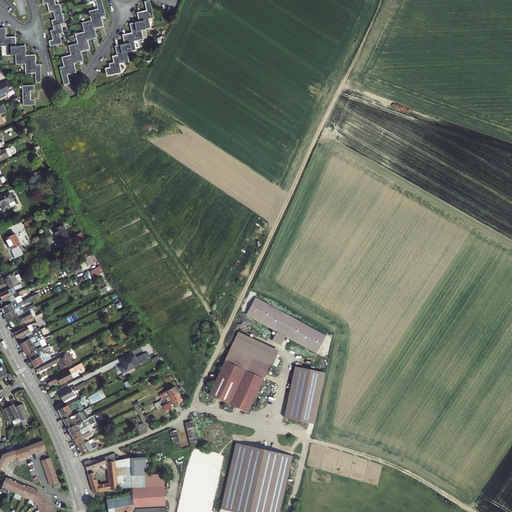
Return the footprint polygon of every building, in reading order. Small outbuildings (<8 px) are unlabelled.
[(61,43),(59,35),(64,33),(64,31),(63,31),(61,24),(64,23),(59,5),(56,6),(54,0),(42,0),(44,4),(47,4),(49,12),(53,12),(55,20),(52,21),(54,30),(50,31),(53,41),(49,42),(50,46),(61,43)] [(90,0),(90,1),(93,0),(96,0),(99,8),(90,11),(92,20),(83,22),(85,32),(76,34),(79,43),(70,46),(72,55),(62,58),(64,66),(60,68),(64,85),(69,84),(67,75),(76,72),(74,64),(83,61),(81,52),(89,50),(87,40),(96,38),(94,29),(103,26),(101,16),(105,15),(101,0),(90,0)] [(107,76),(121,73),(119,64),(129,61),(127,52),(136,50),(134,41),(144,39),(142,30),(151,28),(149,19),(154,18),(150,0),(145,1),(146,11),(137,13),(139,22),(130,24),(132,33),(123,35),(124,42),(116,44),(118,55),(113,57),(114,63),(109,64),(110,68),(105,69),(107,76)] [(0,46),(6,47),(6,56),(16,56),(16,65),(25,65),(26,73),(36,74),(36,82),(41,82),(40,64),(36,64),(35,56),(25,56),(25,47),(16,47),(15,38),(6,38),(5,29),(0,28),(0,46)] [(7,85),(5,82),(0,84),(0,99),(5,97),(4,94),(9,91),(7,85)] [(30,91),(34,91),(34,86),(22,86),(23,105),(35,105),(34,100),(31,100),(30,91)] [(0,159),(1,161),(15,154),(12,149),(10,150),(9,148),(7,149),(5,145),(2,147),(0,147),(0,159)] [(0,197),(0,206),(1,206),(2,205),(5,210),(9,208),(7,203),(13,200),(9,193),(0,197)] [(25,222),(27,228),(39,222),(36,217),(25,222)] [(63,225),(52,231),(55,236),(56,236),(60,244),(63,242),(65,247),(72,244),(70,239),(63,225)] [(81,233),(70,239),(72,244),(83,238),(81,233)] [(11,236),(5,239),(10,250),(14,249),(15,251),(18,250),(17,247),(21,246),(16,236),(12,238),(11,236)] [(94,253),(85,257),(89,265),(98,261),(94,253)] [(91,270),(93,276),(104,272),(102,265),(91,270)] [(14,277),(13,274),(4,278),(9,287),(10,289),(14,287),(18,285),(18,284),(18,283),(21,280),(18,275),(14,277)] [(0,296),(2,300),(10,296),(11,296),(10,293),(22,287),(20,284),(18,285),(14,287),(10,289),(0,293),(0,296)] [(26,288),(15,294),(17,297),(27,292),(26,288)] [(0,302),(3,307),(1,308),(4,315),(18,308),(24,305),(22,302),(18,304),(13,295),(11,296),(10,296),(2,300),(0,301),(0,302)] [(324,335),(253,297),(244,313),(276,330),(285,335),(315,352),(324,335)] [(20,311),(18,308),(4,315),(7,321),(16,317),(27,311),(26,309),(21,311),(21,310),(20,311)] [(27,311),(16,317),(20,325),(32,319),(29,312),(35,309),(34,308),(27,311)] [(18,338),(31,332),(42,326),(41,324),(30,330),(28,326),(14,333),(17,339),(18,338)] [(285,335),(276,330),(271,339),(280,344),(285,335)] [(19,341),(33,334),(31,332),(18,338),(19,341)] [(39,335),(34,337),(21,344),(20,344),(23,350),(33,345),(31,342),(44,336),(42,333),(39,335)] [(21,344),(34,337),(33,334),(19,341),(21,344)] [(31,342),(33,345),(39,342),(45,339),(44,336),(31,342)] [(30,357),(49,347),(48,345),(42,347),(39,342),(33,345),(23,350),(26,355),(28,354),(30,357)] [(30,357),(32,361),(50,352),(53,351),(50,347),(49,347),(30,357)] [(231,347),(208,397),(248,415),(271,366),(231,347)] [(45,362),(35,367),(38,372),(47,367),(58,362),(62,369),(73,363),(71,360),(74,359),(71,354),(69,355),(67,351),(63,353),(56,357),(58,360),(47,367),(45,362)] [(35,367),(45,362),(46,361),(44,358),(50,355),(52,354),(50,352),(32,361),(35,367)] [(137,357),(135,354),(122,361),(124,364),(119,366),(122,372),(140,363),(140,364),(147,360),(144,354),(137,357)] [(58,360),(56,357),(52,359),(46,361),(45,362),(47,367),(58,360)] [(82,364),(74,368),(73,369),(74,372),(77,377),(79,376),(77,371),(76,372),(75,370),(83,366),(82,364)] [(312,423),(323,371),(292,365),(281,416),(312,423)] [(58,381),(58,382),(60,386),(73,379),(77,377),(74,372),(73,369),(60,376),(62,379),(58,381)] [(60,376),(47,382),(49,386),(55,383),(56,383),(58,382),(58,381),(62,379),(60,376)] [(166,398),(178,392),(175,386),(163,393),(164,394),(166,398)] [(60,394),(64,402),(74,396),(70,388),(60,394)] [(97,401),(106,397),(103,389),(94,393),(97,401)] [(168,403),(180,397),(178,392),(166,398),(168,403)] [(76,397),(75,398),(64,403),(66,406),(78,400),(76,397)] [(181,403),(183,402),(180,397),(168,403),(171,407),(181,403)] [(78,400),(66,406),(58,410),(61,417),(63,421),(79,413),(80,412),(84,411),(79,403),(80,401),(81,400),(81,399),(80,399),(78,400)] [(21,421),(14,406),(12,403),(8,405),(9,407),(6,408),(14,425),(21,421)] [(14,406),(21,421),(28,417),(22,404),(19,405),(18,404),(14,406)] [(157,410),(159,413),(161,412),(161,411),(169,407),(168,404),(157,410)] [(68,429),(83,421),(79,413),(63,421),(68,429)] [(85,421),(83,421),(68,429),(71,435),(84,428),(83,426),(90,422),(91,423),(98,419),(96,415),(85,421)] [(145,429),(142,423),(135,428),(139,433),(145,429)] [(197,444),(192,424),(186,427),(191,446),(197,444)] [(84,428),(71,435),(73,440),(89,432),(87,427),(84,428)] [(73,440),(77,447),(84,443),(83,439),(91,435),(89,432),(73,440)] [(181,450),(177,432),(171,436),(174,451),(181,450)] [(32,454),(35,453),(38,452),(39,453),(46,450),(42,440),(32,444),(21,448),(14,450),(13,448),(6,451),(1,452),(0,454),(0,469),(4,471),(7,465),(9,462),(10,461),(17,458),(18,461),(25,458),(32,455),(32,454)] [(81,456),(91,451),(97,448),(95,445),(91,447),(88,442),(88,441),(84,443),(77,447),(81,456)] [(280,511),(293,456),(237,443),(222,509),(233,511),(280,511)] [(115,468),(114,462),(113,454),(103,458),(96,461),(95,460),(90,462),(89,460),(84,462),(86,471),(91,469),(99,466),(102,471),(107,469),(109,483),(98,486),(98,485),(96,485),(92,474),(88,475),(93,493),(118,488),(115,468)] [(41,461),(46,474),(47,478),(49,485),(53,484),(54,488),(60,486),(50,457),(41,461)] [(114,462),(115,468),(118,488),(130,488),(130,469),(133,469),(136,469),(136,477),(142,476),(143,458),(130,459),(124,460),(114,462)] [(142,488),(142,476),(136,477),(136,469),(133,469),(135,485),(135,488),(137,488),(142,488)] [(137,488),(137,508),(132,509),(132,510),(131,510),(131,511),(162,511),(162,476),(142,476),(142,488),(137,488)] [(29,499),(33,500),(33,501),(35,504),(37,506),(38,506),(39,509),(39,511),(51,511),(51,510),(49,505),(48,502),(47,502),(45,500),(46,499),(43,496),(40,492),(39,493),(37,491),(37,490),(34,488),(29,486),(29,487),(26,486),(19,483),(13,480),(6,477),(1,487),(8,490),(15,493),(22,496),(29,499)] [(136,498),(105,504),(107,511),(123,511),(131,510),(132,510),(132,509),(137,508),(136,498)]
